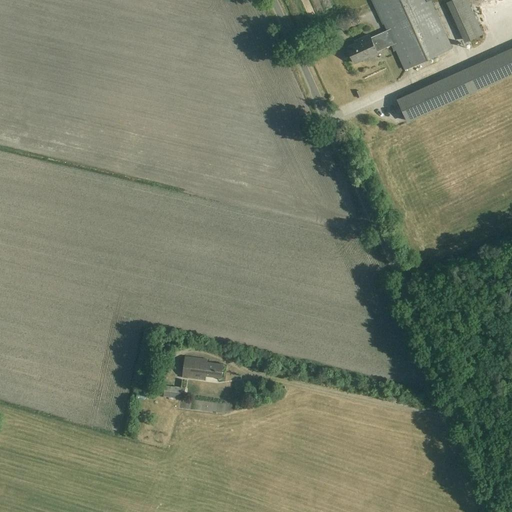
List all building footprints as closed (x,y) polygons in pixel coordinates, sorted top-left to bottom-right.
[(406,71),(453,50),(430,0),(374,0),(390,35),(373,42),(372,39),(361,43),(362,45),(350,51),(357,65),(372,58),(373,59),(380,56),(378,53),(395,46),(406,71)] [(479,36),(463,0),(451,0),(446,3),(464,43),(479,36)] [(511,47),(398,98),(408,121),(511,74),(511,47)] [(392,90),(385,92),(386,98),(394,96),(392,90)] [(185,356),(183,377),(205,379),(205,376),(222,378),(223,364),(208,362),(208,359),(185,356)] [(185,388),(165,385),(163,397),(180,398),(180,396),(184,397),(185,388)]
